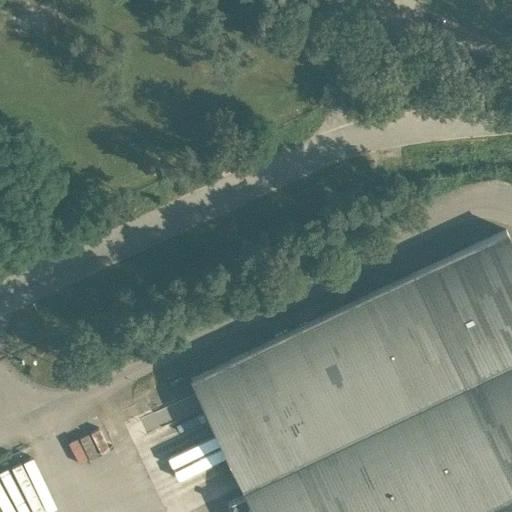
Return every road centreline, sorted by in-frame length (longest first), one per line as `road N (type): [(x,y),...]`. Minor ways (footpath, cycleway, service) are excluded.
road 1 (unclassified): [(0,300),(322,152),(487,120)]
road 2 (track): [(511,60),(382,4),(322,152)]
